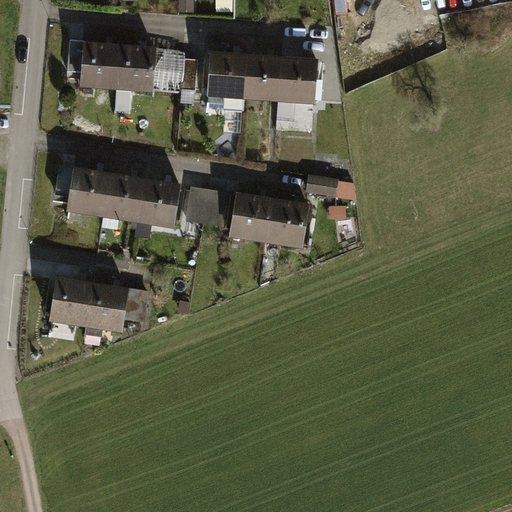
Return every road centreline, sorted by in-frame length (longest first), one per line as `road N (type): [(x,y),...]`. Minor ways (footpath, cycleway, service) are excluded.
road 1 (residential): [(0,317),(36,0)]
road 2 (unknown): [(307,182),(21,141)]
road 3 (unknown): [(321,35),(35,8)]
road 4 (track): [(0,390),(28,511)]
